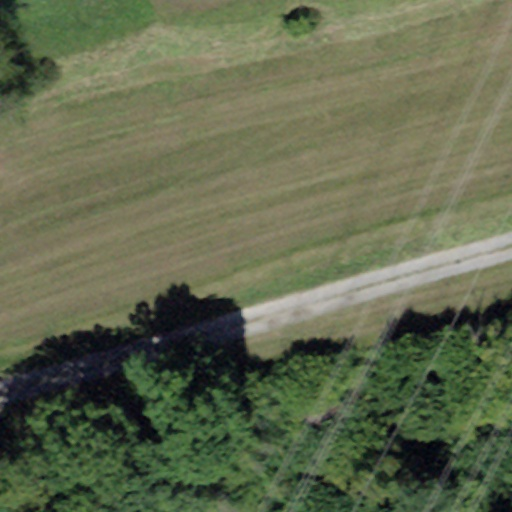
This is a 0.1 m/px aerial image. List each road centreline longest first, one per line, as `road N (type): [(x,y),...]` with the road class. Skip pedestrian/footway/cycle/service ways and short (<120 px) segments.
road 1 (track): [(511,254),(261,327),(130,350),(0,401)]
road 2 (track): [(511,3),(0,129)]
